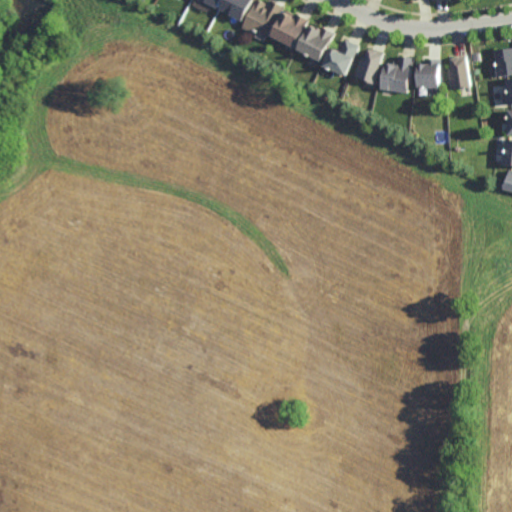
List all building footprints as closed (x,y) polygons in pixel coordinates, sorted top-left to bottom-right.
[(202,0),(219,8),(222,0),(202,0)] [(255,0),(245,20),(223,9),(227,0),(255,0)] [(268,5),(267,4),(266,6),(269,8),(270,7),(269,6),(272,0),(274,0),(286,6),(271,36),(255,28),(253,31),(245,27),(258,2),(257,2),(258,0),(263,0),(269,3),(268,5)] [(299,15),(300,13),(311,18),(310,22),(311,22),(298,47),(275,35),(289,10),(299,15)] [(324,29),(325,26),(339,33),(325,61),(301,49),(313,24),(324,29)] [(363,45),(358,57),(358,58),(351,76),(327,66),(335,47),(343,51),(344,52),(349,39),(363,45)] [(511,75),(499,77),(495,51),(511,48),(511,75)] [(368,62),(373,49),(380,52),(379,53),(387,56),(377,84),(358,77),(364,60),(368,62)] [(415,67),(416,67),(412,93),(387,89),(387,88),(385,88),(389,63),(390,63),(390,62),(402,64),(403,56),(416,58),(415,67)] [(462,58),(468,57),(472,86),(452,89),(449,68),(454,68),(453,58),(462,57),(462,58)] [(441,87),(421,87),(421,65),(422,65),(422,64),(429,64),(429,59),(441,59),(441,87)] [(511,104),(504,105),(502,87),(508,86),(507,79),(511,78),(511,104)]
